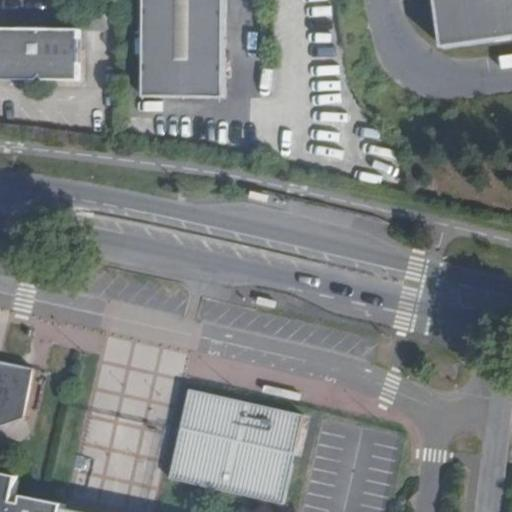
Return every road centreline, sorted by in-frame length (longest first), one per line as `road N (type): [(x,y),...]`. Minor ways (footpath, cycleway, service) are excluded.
road 1 (secondary): [(511,287),(0,180)]
road 2 (secondary): [(0,222),(291,282)]
road 3 (residential): [(291,282),(325,303),(509,347)]
road 4 (secondary): [(291,282),(511,326)]
road 5 (residential): [(509,347),(489,511)]
